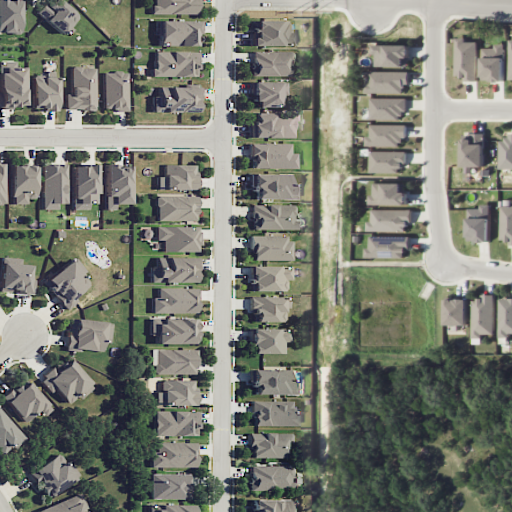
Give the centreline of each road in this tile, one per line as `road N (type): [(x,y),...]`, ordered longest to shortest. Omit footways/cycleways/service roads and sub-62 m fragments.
road 1 (residential): [(221,511),(222,0)]
road 2 (residential): [(433,0),(434,188),(444,262)]
road 3 (residential): [(222,140),(0,137)]
